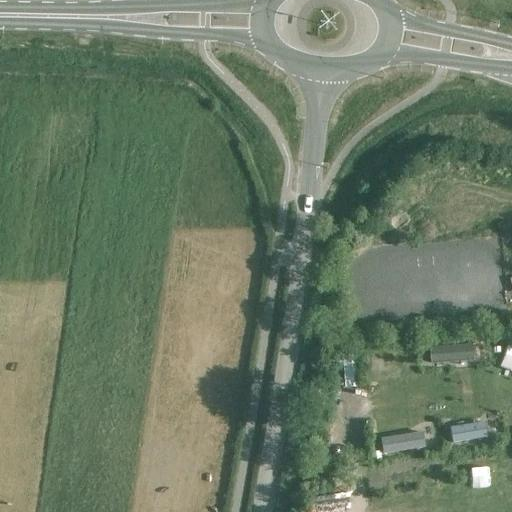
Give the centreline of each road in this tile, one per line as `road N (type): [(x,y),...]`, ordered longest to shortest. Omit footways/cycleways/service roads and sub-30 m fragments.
road 1 (unclassified): [(260,511),(321,67)]
road 2 (primary): [(267,3),(71,15)]
road 3 (primary): [(71,15),(264,34)]
road 4 (primary): [(511,53),(488,37),(389,16)]
road 5 (primary): [(385,48),(478,62),(511,56)]
